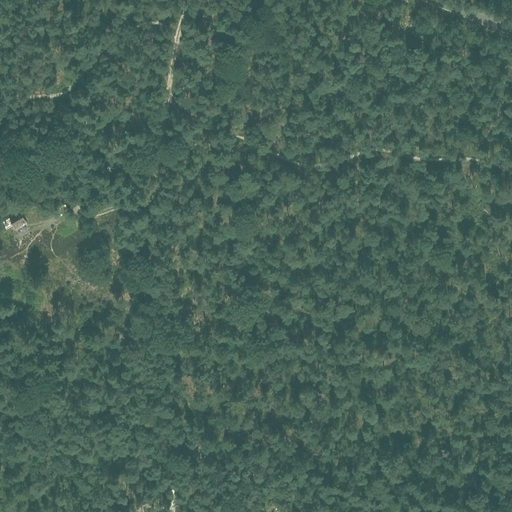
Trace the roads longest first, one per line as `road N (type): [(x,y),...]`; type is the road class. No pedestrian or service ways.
road 1 (track): [(511,171),(385,150),(297,165),(209,127),(168,91)]
road 2 (track): [(174,53),(169,27),(145,22),(98,55),(72,87),(23,100),(0,122)]
